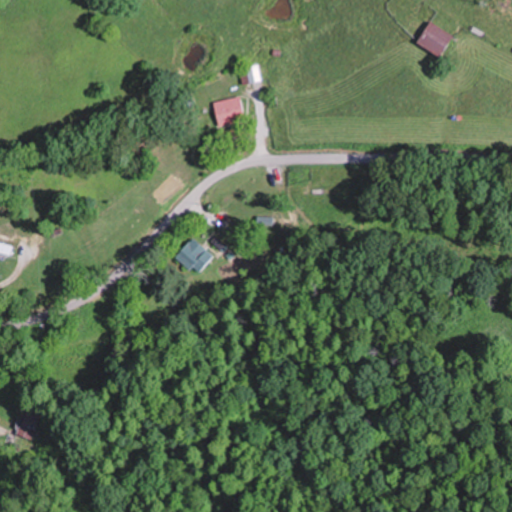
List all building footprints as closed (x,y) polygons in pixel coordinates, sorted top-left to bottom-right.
[(458,36),(435,22),(422,42),(445,57),(458,36)] [(263,80),(259,65),(248,68),(252,83),(263,80)] [(222,126),(249,118),(242,95),(215,103),(222,126)] [(216,257),(196,237),(178,255),(198,275),(216,257)] [(0,252),(13,255),(15,245),(0,241),(0,252)] [(46,410),(31,403),(18,434),(33,441),(46,410)]
